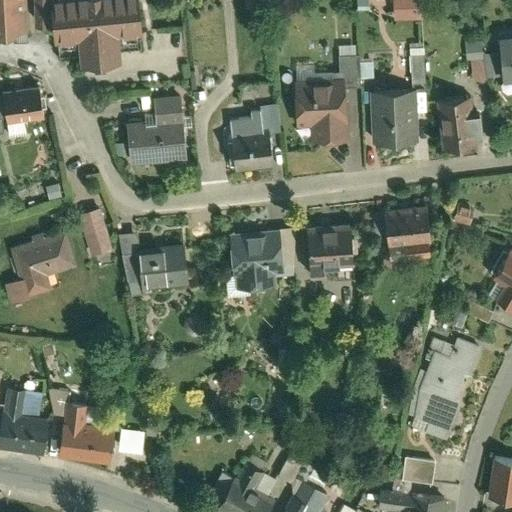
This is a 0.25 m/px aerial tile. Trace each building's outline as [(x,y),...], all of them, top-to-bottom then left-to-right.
[(0,0),(0,28),(24,27),(22,0),(0,0)] [(29,0),(30,19),(48,18),(45,0),(29,0)] [(138,25),(135,0),(45,0),(48,18),(49,32),(74,30),(76,56),(115,52),(113,27),(138,25)] [(392,0),(394,15),(421,14),(420,0),(392,0)] [(511,32),(493,34),(497,77),(511,75),(511,32)] [(482,80),(478,39),(459,40),(461,61),(466,60),(468,81),(482,80)] [(327,79),(289,81),(292,125),(306,125),(306,138),(344,136),(341,87),(356,86),(356,78),(355,61),(354,51),(334,52),(336,70),(327,70),(327,79)] [(419,53),(405,54),(407,76),(420,75),(419,53)] [(369,60),(355,61),(356,78),(370,77),(369,60)] [(367,88),(370,141),(412,139),(411,105),(423,105),(422,80),(406,81),(406,86),(367,88)] [(43,113),(39,84),(4,89),(4,91),(8,115),(8,118),(43,113)] [(184,161),(177,94),(149,97),(151,119),(122,122),(124,139),(116,140),(118,154),(126,163),(127,166),(184,161)] [(469,96),(433,100),(438,148),(474,144),(472,130),(478,129),(476,110),(470,110),(469,96)] [(224,117),(231,168),(270,163),(265,129),(251,131),(249,114),(224,117)] [(471,205),(453,200),(448,218),(465,224),(471,205)] [(422,201),(379,205),(383,243),(418,240),(419,254),(427,254),(422,201)] [(80,211),(90,253),(112,247),(101,206),(80,211)] [(315,222),(303,223),(306,274),(320,273),(320,261),(323,261),(323,270),(336,269),(336,260),(348,260),(347,248),(353,248),(352,232),(346,232),(346,220),(333,221),(332,218),(315,219),(315,222)] [(239,229),(225,230),(227,271),(231,271),(231,283),(249,282),(249,287),(262,286),(262,281),(272,280),(271,269),(280,268),(279,260),(291,260),(291,223),(259,226),(259,230),(239,231),(239,229)] [(25,288),(26,290),(51,282),(46,269),(78,259),(67,224),(10,243),(18,270),(11,272),(17,290),(25,288)] [(184,244),(140,248),(141,253),(143,280),(144,284),(187,280),(184,244)] [(509,309),(511,303),(511,250),(503,245),(486,274),(500,282),(491,298),(509,309)] [(143,280),(141,253),(123,255),(125,282),(143,280)] [(462,309),(450,304),(444,320),(456,325),(462,309)] [(441,436),(456,397),(450,395),(459,371),(465,373),(476,344),(452,335),(445,355),(423,347),(419,356),(425,358),(416,382),(410,424),(441,436)] [(35,352),(40,377),(52,374),(49,358),(43,359),(42,351),(35,352)] [(64,400),(66,388),(44,385),(42,397),(64,400)] [(0,449),(40,455),(45,416),(34,415),(37,391),(4,386),(2,400),(1,410),(0,409),(0,449)] [(54,455),(103,461),(108,427),(94,425),(97,402),(82,400),(84,391),(66,388),(64,400),(61,420),(59,420),(54,455)] [(327,412),(315,412),(315,424),(327,424),(327,412)] [(171,433),(169,420),(152,422),(154,436),(171,433)] [(141,448),(144,426),(121,423),(117,445),(141,448)] [(285,451),(274,473),(287,480),(298,458),(285,451)] [(511,458),(489,454),(482,496),(511,500),(511,458)] [(428,483),(431,458),(400,455),(397,479),(428,483)] [(212,505),(224,511),(261,511),(270,498),(247,485),(258,466),(241,457),(231,476),(229,475),(212,505)] [(280,511),(292,511),(297,504),(309,511),(315,511),(326,494),(300,479),(280,511)] [(439,511),(441,497),(373,489),(371,507),(401,510),(400,511),(439,511)] [(350,511),(352,510),(340,503),(334,511),(350,511)]
